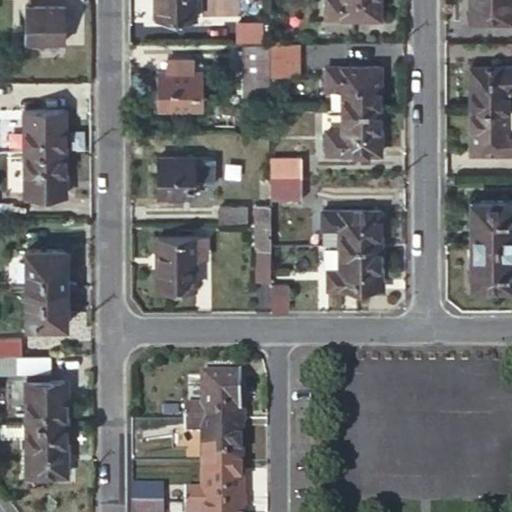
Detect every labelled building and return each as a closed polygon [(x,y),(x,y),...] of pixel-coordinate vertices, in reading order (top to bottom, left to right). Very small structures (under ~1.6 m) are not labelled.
[(194,13),(194,0),(156,0),(157,13),(194,13)] [(380,20),(379,0),(327,0),(328,20),(380,20)] [(511,13),(511,0),(469,0),(469,13),(511,13)] [(66,40),(65,1),(25,1),(25,40),(66,40)] [(262,39),(262,23),(235,23),(235,39),(262,39)] [(295,41),(269,41),(269,77),(295,76),(295,41)] [(267,74),(267,43),(242,43),(242,74),(267,74)] [(204,104),(203,69),(193,68),(193,57),(167,57),(167,69),(157,69),(157,104),(204,104)] [(511,63),(469,63),(470,106),(511,106),(511,63)] [(343,108),(379,108),(379,64),(325,64),(325,87),(342,88),(343,108)] [(242,74),(242,89),(267,89),(267,74),(242,74)] [(25,150),(66,150),(66,120),(59,120),(59,105),(25,105),(25,150)] [(511,106),(470,106),(470,150),(511,150),(511,106)] [(379,155),(379,108),(343,108),(343,132),(325,132),(325,155),(379,155)] [(66,178),(66,150),(25,150),(25,193),(59,193),(59,178),(66,178)] [(197,194),(197,155),(158,155),(158,194),(197,194)] [(302,155),(270,155),(270,175),(302,175),(302,155)] [(302,175),(270,175),(270,195),(303,196),(302,175)] [(511,198),(470,199),(471,241),(511,241),(511,198)] [(218,204),(218,221),(244,221),(244,205),(218,204)] [(255,221),(270,221),(270,204),(255,204),(255,221)] [(340,243),(380,243),(380,208),(321,208),(321,220),(340,220),(340,243)] [(321,220),(321,243),(340,243),(340,220),(321,220)] [(270,243),(270,221),(255,221),(256,246),(270,246),(270,243)] [(195,246),(195,233),(157,234),(158,286),(195,286),(195,246)] [(204,233),(195,233),(195,246),(204,246),(204,233)] [(511,241),(471,241),(471,285),(511,285),(511,241)] [(380,279),(380,243),(340,243),(340,269),(328,269),(328,287),(365,286),(365,279),(380,279)] [(26,246),(27,284),(67,284),(67,258),(60,258),(60,246),(26,246)] [(256,276),(271,276),(270,246),(256,246),(256,276)] [(272,281),(272,309),(288,310),(288,282),(272,281)] [(67,323),(67,284),(27,284),(27,323),(67,323)] [(0,337),(0,353),(21,353),(21,337),(0,337)] [(58,369),(58,355),(0,355),(0,369),(27,370),(58,369)] [(27,421),(68,421),(67,390),(67,375),(58,375),(27,375),(27,421)] [(184,405),(184,418),(241,418),(241,376),(203,375),(203,405),(184,405)] [(241,418),(184,418),(184,430),(202,430),(203,450),(202,460),(241,460),(241,418)] [(27,421),(2,421),(3,439),(27,438),(27,421)] [(68,474),(68,421),(27,421),(27,438),(28,474),(68,474)] [(202,430),(184,430),(172,432),(172,451),(203,450),(202,430)] [(241,460),(202,460),(202,489),(202,503),(241,503),(241,502),(241,460)] [(131,503),(162,503),(162,486),(131,486),(131,503)] [(202,503),(202,489),(184,489),(184,503),(202,503)] [(162,511),(162,503),(131,503),(130,511),(162,511)] [(241,511),(241,503),(202,503),(184,503),(184,511),(241,511)]
